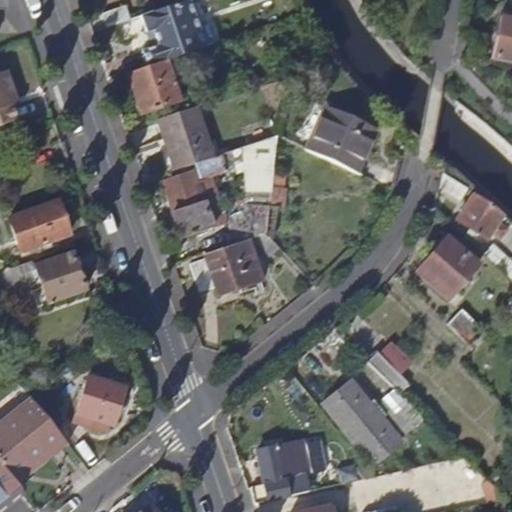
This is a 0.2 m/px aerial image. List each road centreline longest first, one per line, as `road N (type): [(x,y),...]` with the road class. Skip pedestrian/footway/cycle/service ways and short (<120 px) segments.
road 1 (residential): [(52,0),(194,413)]
road 2 (residential): [(413,165),(386,246),(354,284),(194,413)]
road 3 (residential): [(194,413),(73,511)]
